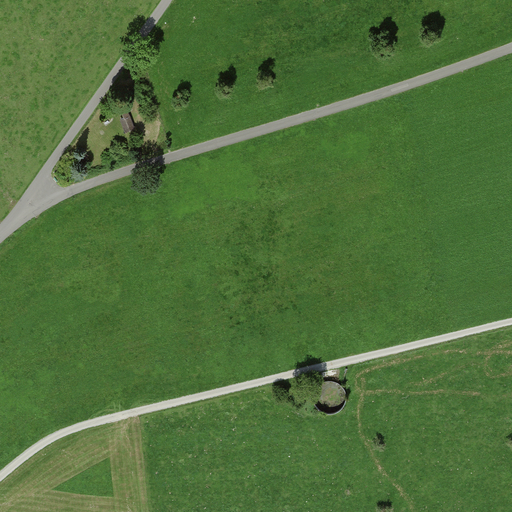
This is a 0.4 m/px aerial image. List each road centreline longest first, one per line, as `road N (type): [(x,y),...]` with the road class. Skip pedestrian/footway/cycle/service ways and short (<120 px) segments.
road 1 (unclassified): [(0,234),(27,208),(66,192),(511,46)]
road 2 (track): [(0,479),(78,429),(511,323)]
road 3 (track): [(27,208),(168,0)]
